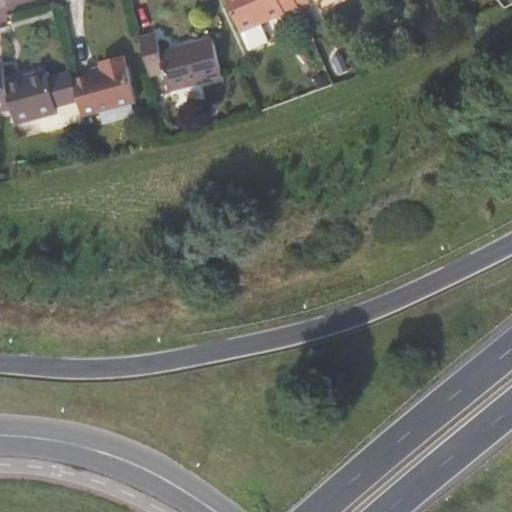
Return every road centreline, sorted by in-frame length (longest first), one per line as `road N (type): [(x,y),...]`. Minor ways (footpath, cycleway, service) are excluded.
road 1 (primary): [(511,240),(387,304),(301,334),(122,367),(0,362)]
road 2 (primary): [(511,350),(320,511)]
road 3 (secondary): [(215,511),(138,466),(85,446),(0,434)]
road 4 (primary): [(385,511),(511,404)]
